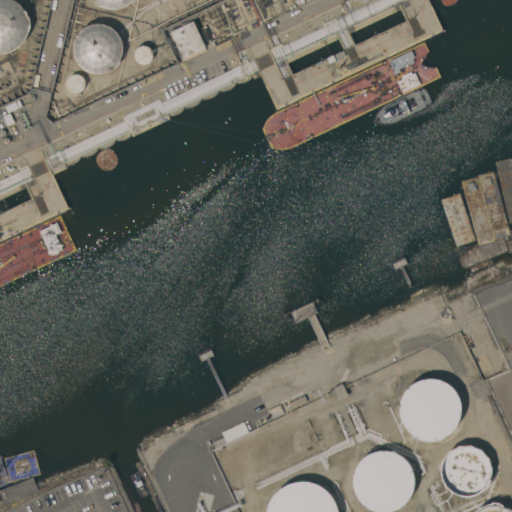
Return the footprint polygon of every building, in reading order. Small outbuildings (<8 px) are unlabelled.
[(31,27),(28,35),(23,43),(16,49),(8,53),(0,53),(0,0),(13,0),(18,2),(24,8),(30,17),(31,27)] [(102,7),(100,7),(95,3),(94,0),(132,0),(126,6),(114,9),(102,7)] [(180,6),(178,8),(176,9),(174,9),(171,8),(170,6),(169,4),(170,1),(170,0),(179,0),(180,1),(181,4),(180,6)] [(159,16),(157,18),(155,19),(152,19),(150,18),(148,16),(148,13),(148,11),(150,9),(152,8),(155,8),(157,9),(159,11),(159,13),(159,16)] [(194,21),(206,47),(183,58),(171,32),(194,21)] [(85,70),(79,65),(76,59),(74,53),(74,49),(74,45),(74,42),(76,37),(79,33),(84,28),(89,26),(95,24),(99,24),(104,24),(108,26),(112,28),(116,31),(119,34),(122,39),(123,45),(123,50),(122,55),(121,59),(120,62),(120,64),(116,68),(113,69),(112,69),(108,71),(101,73),(92,73),(85,70)] [(141,46),(143,46),(145,46),(148,46),(149,47),(151,49),(152,51),(153,54),(153,56),(153,58),(151,61),(148,64),(145,64),(143,64),(140,63),(138,62),(136,60),(135,59),(135,56),(135,54),(135,52),(136,50),(139,47),(141,46)] [(75,92),(73,92),(71,91),(70,90),(68,87),(67,85),(67,83),(67,80),(68,78),(70,77),(72,75),(74,74),(76,74),(77,74),(79,75),(81,76),(83,77),(84,79),(85,81),(85,84),(85,85),(84,88),(83,90),(81,91),(80,92),(78,92),(77,92),(75,92)] [(459,397),(461,402),(461,406),(462,410),(461,415),(459,421),(456,425),(453,430),(450,433),(445,436),(440,438),(435,440),(430,441),(424,440),(417,437),(413,435),(408,430),(404,426),(401,420),(400,415),(400,408),(400,402),(402,397),(404,393),(406,390),(410,386),(413,384),(417,381),(421,380),(427,379),(432,378),(436,379),(441,380),(446,382),(450,385),(453,388),(456,392),(459,397)] [(342,383),(348,395),(339,400),(335,390),(330,393),(328,390),(342,383)] [(280,404),(284,413),(273,418),(269,409),(280,404)] [(450,453),(458,448),(468,446),(478,448),(486,454),(492,462),(494,472),(492,482),(486,490),(477,496),(467,498),(457,496),(449,490),(444,481),(442,471),(444,461),(450,453)] [(361,460),(363,458),(367,455),(370,453),(374,452),(378,451),(383,450),(386,451),(391,451),(395,453),(399,455),(403,457),(406,459),(409,463),(412,468),(413,473),(414,477),(414,483),(414,488),(413,492),(411,496),(408,500),(401,507),(398,508),(395,510),(391,511),(386,511),(377,511),(374,510),(370,509),(365,506),(362,503),(359,499),(356,495),(355,491),(354,487),(353,483),(353,479),(354,475),(355,471),(356,467),(357,465),(359,463),(361,460)] [(298,481),(304,481),(308,481),(313,483),(318,484),(322,487),(326,490),(329,493),(332,497),(335,502),(337,506),(338,511),(266,511),(267,510),(268,506),(269,502),(271,499),(274,495),(277,492),(281,488),(285,486),(288,484),(292,483),(298,481)] [(475,511),(479,508),(489,504),(492,502),(499,502),(503,505),(511,510),(511,511),(475,511)]
